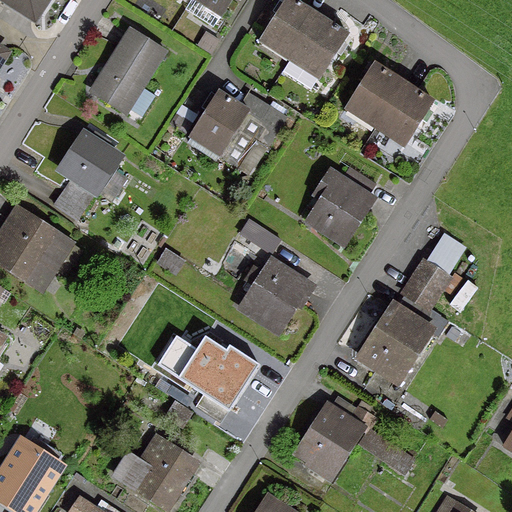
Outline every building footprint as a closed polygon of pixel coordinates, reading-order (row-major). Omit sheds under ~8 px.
[(1,0),(32,19),(43,0),(1,0)] [(230,0),(201,0),(222,13),(230,0)] [(288,0),(285,0),(265,32),(294,51),(316,17),(288,0)] [(316,17),(294,51),(323,69),(345,36),(316,17)] [(91,90),(103,98),(102,100),(125,114),(127,110),(139,118),(152,97),(141,89),(163,54),(144,41),(143,43),(127,33),(91,90)] [(401,85),(372,66),(347,106),(376,124),(401,85)] [(430,103),(401,85),(376,124),(404,143),(430,103)] [(237,107),(216,94),(191,133),(220,152),(216,157),(239,172),(255,147),(263,152),(285,118),(245,93),(237,107)] [(92,193),(94,194),(116,159),(82,136),(59,171),(70,179),(52,206),(74,221),(92,193)] [(317,213),(311,222),(337,240),(373,186),(347,169),(337,183),(326,175),(313,195),(320,199),(313,210),(317,213)] [(0,239),(0,265),(40,291),(69,246),(25,216),(7,244),(0,239)] [(461,250),(441,237),(403,295),(424,309),(452,266),(451,265),(461,250)] [(249,300),(243,310),(272,328),(290,300),(295,304),(305,289),(271,267),(264,277),(252,270),(238,293),(249,300)] [(424,332),(393,311),(362,358),(377,367),(379,364),(396,375),(424,332)] [(193,408),(218,424),(255,366),(227,348),(210,375),(199,368),(187,387),(190,388),(182,401),(188,405),(193,408)] [(511,434),(503,448),(511,454),(511,410),(507,420),(511,423),(511,434)] [(355,430),(327,412),(300,454),(328,472),(355,430)] [(127,454),(112,476),(163,508),(174,492),(180,496),(193,477),(186,473),(192,463),(164,445),(149,469),(127,454)] [(0,511),(23,511),(35,494),(7,477),(0,486),(0,511)] [(466,511),(444,498),(435,511),(466,511)] [(289,499),(282,509),(286,511),(302,511),(305,509),(289,499)] [(94,511),(76,500),(68,511),(94,511)]
